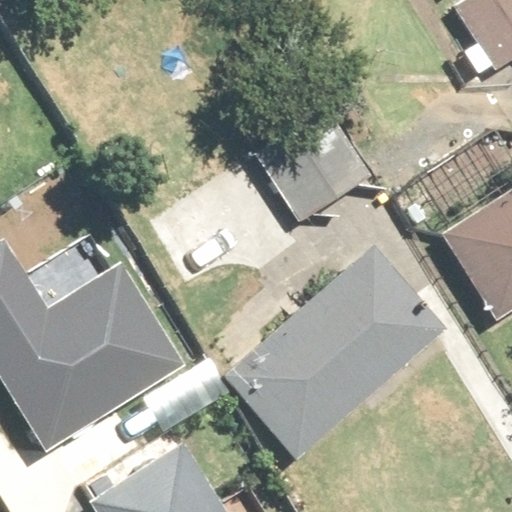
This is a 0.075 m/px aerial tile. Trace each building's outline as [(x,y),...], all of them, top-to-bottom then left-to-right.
[(511,0),(449,0),(450,1),(442,6),(468,45),(454,54),(476,87),(511,62),(511,0)] [(322,110),(250,159),(296,226),(368,177),(322,110)] [(511,188),(438,236),(492,321),(511,308),(511,188)] [(437,341),(361,254),(221,377),(297,463),(437,341)] [(0,402),(32,455),(161,376),(100,278),(34,318),(0,263),(0,402)] [(82,505),(86,511),(204,511),(168,453),(82,505)]
